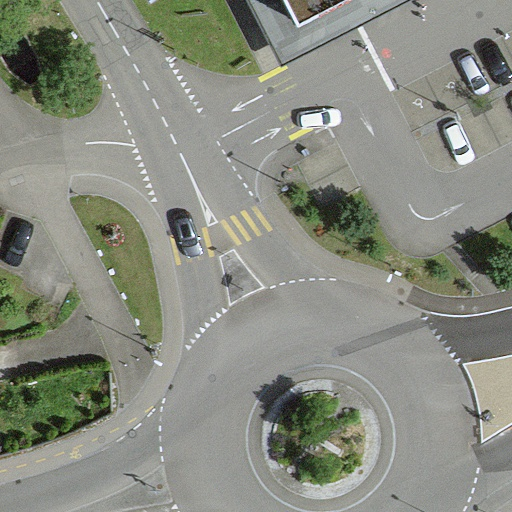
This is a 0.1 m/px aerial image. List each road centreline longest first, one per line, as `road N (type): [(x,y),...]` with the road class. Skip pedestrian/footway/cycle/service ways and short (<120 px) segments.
road 1 (residential): [(254,327),(174,147)]
road 2 (residential): [(174,147),(101,143),(0,170)]
road 3 (primary): [(254,327),(226,348),(191,409),(193,478)]
road 4 (residential): [(174,147),(97,0)]
road 5 (primary): [(403,344),(370,322),(331,312),(254,327)]
road 6 (primary): [(438,488),(443,411),(428,374),(403,344)]
